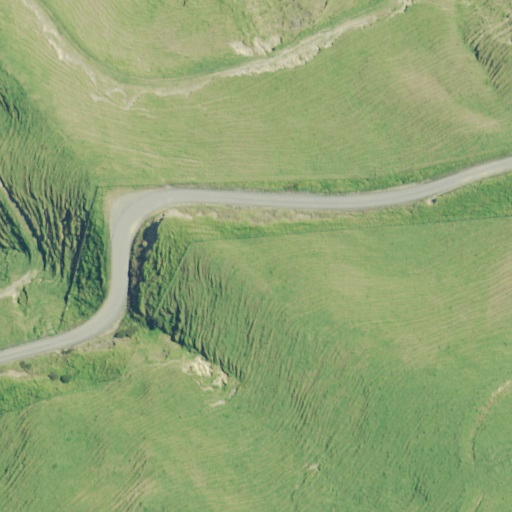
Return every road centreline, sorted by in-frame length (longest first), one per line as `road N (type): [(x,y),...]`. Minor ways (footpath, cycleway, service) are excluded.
road 1 (unclassified): [(511,158),(402,194),(362,198),(166,191),(131,212),(118,291),(100,321),(0,356)]
road 2 (track): [(409,0),(213,77),(145,84),(72,48),(27,0)]
